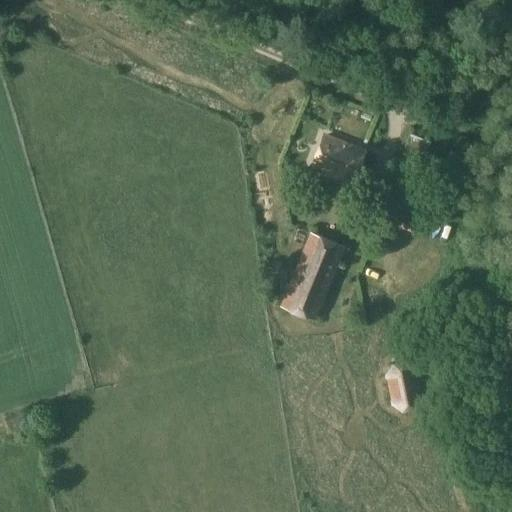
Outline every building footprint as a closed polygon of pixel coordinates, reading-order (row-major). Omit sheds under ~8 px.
[(408,135),(400,162),(419,168),(427,140),(408,135)] [(349,180),(360,151),(322,136),(311,165),(349,180)] [(426,153),(423,170),(442,174),(445,157),(426,153)] [(342,245),(310,232),(281,304),(313,317),(342,245)] [(390,364),(384,375),(390,406),(401,413),(414,411),(420,401),(414,369),(403,362),(390,364)] [(10,419),(14,429),(24,424),(20,414),(10,419)] [(0,506),(13,502),(0,466),(0,506)]
